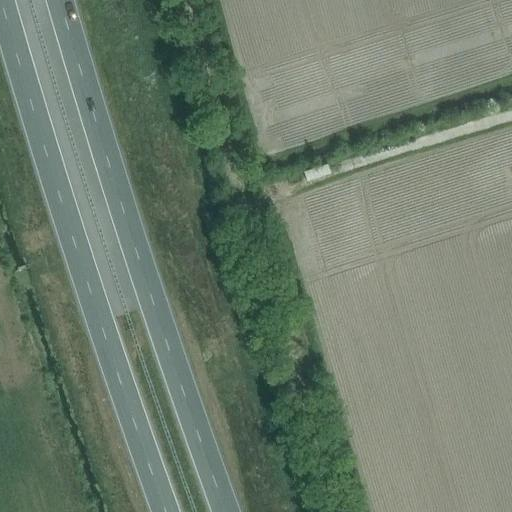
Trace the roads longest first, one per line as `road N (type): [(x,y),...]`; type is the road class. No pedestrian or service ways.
road 1 (trunk): [(225,511),(59,0)]
road 2 (trunk): [(2,0),(166,511)]
